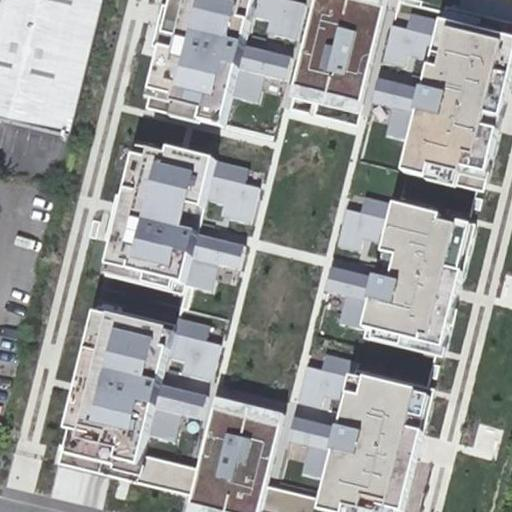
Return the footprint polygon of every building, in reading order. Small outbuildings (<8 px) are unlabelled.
[(0,0),(0,119),(65,135),(97,0),(0,0)] [(178,0),(154,103),(255,127),(284,0),(178,0)] [(402,0),(327,0),(302,99),(373,117),(402,0)] [(511,34),(467,24),(432,173),(498,188),(511,128),(511,34)] [(243,166),(143,142),(112,272),(212,295),(243,166)] [(405,206),(374,330),(440,346),(469,230),(451,225),(453,218),(405,206)] [(225,346),(103,314),(64,465),(196,498),(219,408),(210,406),(225,346)] [(361,381),(329,511),(399,511),(427,397),(361,381)] [(263,511),(286,424),(219,408),(196,498),(251,511),(263,511)]
